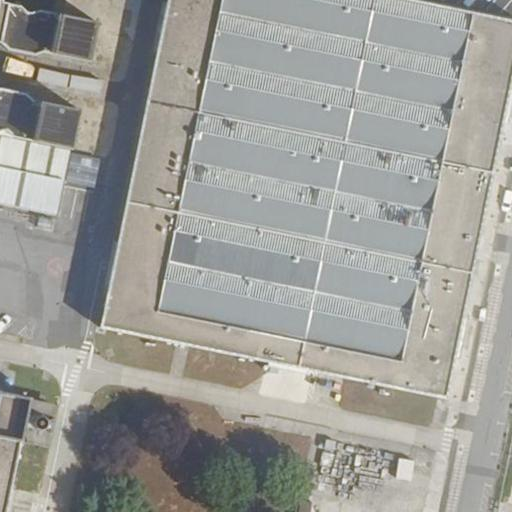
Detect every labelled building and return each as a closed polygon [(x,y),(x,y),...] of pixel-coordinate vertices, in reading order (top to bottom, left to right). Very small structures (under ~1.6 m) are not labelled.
[(170,0),(156,71),(104,326),(448,396),(511,78),(511,19),(417,0),(170,0)] [(511,0),(470,0),(511,8),(511,0)] [(55,13),(42,10),(30,13),(24,7),(9,4),(3,3),(0,17),(0,41),(2,42),(9,49),(36,55),(47,52),(90,61),(98,22),(55,13)] [(41,65),(36,77),(61,89),(67,77),(41,65)] [(73,75),(71,89),(99,93),(101,79),(73,75)] [(0,132),(5,130),(15,137),(72,149),(80,109),(37,101),(28,94),(1,89),(0,88),(0,132)] [(0,202),(58,215),(72,149),(15,137),(5,130),(0,132),(0,202)] [(97,186),(101,156),(71,152),(68,182),(97,186)] [(0,511),(7,511),(23,438),(51,443),(60,402),(32,396),(32,394),(0,386),(0,511)]
